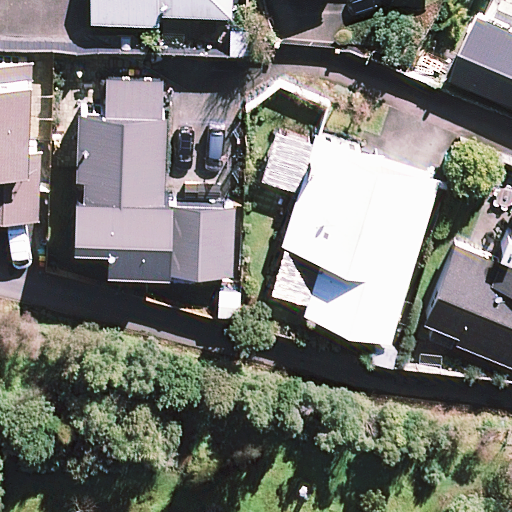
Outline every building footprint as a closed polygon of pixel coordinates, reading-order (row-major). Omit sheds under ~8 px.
[(161,17),(232,19),(232,0),(92,0),(92,24),(160,27),(161,17)] [(449,81),(511,106),(511,35),(474,20),(449,81)] [(0,217),(31,219),(34,151),(21,151),(24,61),(0,60),(0,217)] [(153,197),(157,79),(102,77),(101,109),(69,108),(67,176),(75,176),(75,194),(64,193),(62,244),(95,245),(94,269),(228,273),(230,206),(160,204),(161,197),(153,197)] [(385,338),(433,178),(377,161),(380,153),(316,134),(309,131),(275,245),(315,256),(298,312),(385,338)] [(511,208),(492,259),(448,242),(414,327),(506,363),(508,358),(511,359),(511,208)]
